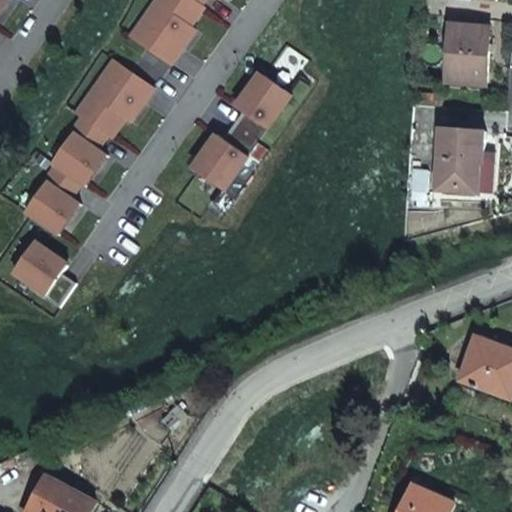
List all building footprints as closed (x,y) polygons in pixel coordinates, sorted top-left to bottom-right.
[(145,19),(134,36),(173,63),(183,48),(178,45),(205,7),(202,5),(205,0),(158,0),(163,3),(149,22),(145,19)] [(452,24),(448,83),(488,86),(492,27),(452,24)] [(113,137),(140,99),(145,103),(155,88),(116,60),(105,77),(109,80),(96,99),(92,96),(79,113),(85,117),(65,145),(68,148),(57,164),(59,165),(38,194),(41,196),(30,212),(59,232),(79,203),(72,198),(83,182),(85,184),(106,154),(98,149),(109,134),(113,137)] [(226,188),(292,93),(266,75),(252,94),(248,92),(239,105),(245,109),(224,138),(218,134),(209,147),(213,150),(199,170),(226,188)] [(422,94),(422,106),(436,107),(437,95),(422,94)] [(442,191),(462,193),(463,186),(482,187),(484,164),(486,164),(488,134),(446,130),(442,191)] [(417,172),(415,192),(429,193),(430,173),(417,172)] [(463,186),(462,193),(481,194),(482,187),(463,186)] [(77,283),(62,273),(68,265),(38,245),(18,273),(34,285),(32,287),(60,307),(77,283)] [(480,337),(471,362),(478,365),(488,340),(480,337)] [(478,365),(471,362),(464,380),(511,397),(511,348),(488,340),(478,365)] [(49,474),(31,511),(89,511),(97,496),(49,474)] [(419,488),(406,511),(453,511),(457,506),(419,488)]
